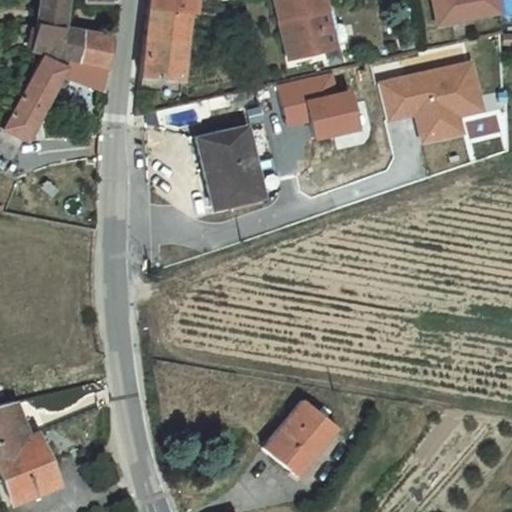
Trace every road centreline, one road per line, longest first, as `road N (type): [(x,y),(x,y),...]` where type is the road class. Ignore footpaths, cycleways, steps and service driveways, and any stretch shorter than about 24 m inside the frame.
road 1 (tertiary): [(129,0),(113,285),(135,447),(158,511)]
road 2 (unknown): [(116,225),(231,232),(278,222),(398,161)]
